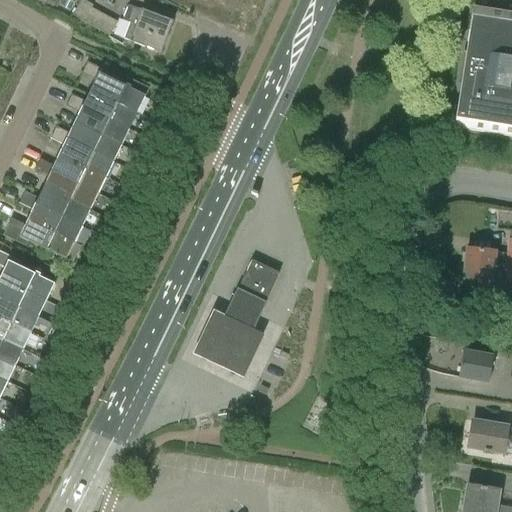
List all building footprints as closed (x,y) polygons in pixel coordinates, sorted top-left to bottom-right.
[(74,0),(64,0),(61,6),(70,11),(74,0)] [(117,20),(93,7),(94,6),(82,0),(81,0),(73,15),(83,20),(109,35),(117,20)] [(173,22),(141,10),(129,6),(123,21),(130,23),(124,40),(161,54),(173,22)] [(454,128),(511,137),(511,14),(474,9),(454,128)] [(81,74),(95,81),(87,96),(107,106),(110,100),(137,113),(148,89),(114,73),(111,80),(106,78),(108,73),(86,62),(81,74)] [(163,93),(159,102),(168,106),(172,97),(163,93)] [(65,106),(79,113),(80,112),(86,115),(88,110),(129,130),(137,113),(110,100),(107,106),(87,96),(85,101),(71,95),(65,106)] [(129,130),(88,110),(86,115),(80,112),(79,113),(72,129),(92,139),(95,133),(121,146),(129,130)] [(50,138),(64,145),(71,148),(73,143),(113,162),(121,146),(95,133),(92,139),(72,129),(69,134),(55,127),(50,138)] [(113,162),(73,143),(71,148),(64,145),(56,161),(76,171),(79,165),(106,178),(113,162)] [(34,171),(48,178),(55,180),(58,175),(98,194),(106,178),(79,165),(76,171),(56,161),(54,166),(40,160),(34,171)] [(98,194),(58,175),(55,180),(48,178),(41,194),(61,203),(64,197),(90,210),(98,194)] [(90,210),(64,197),(61,203),(41,194),(38,199),(24,192),(18,204),(32,210),(33,209),(39,213),(42,207),(82,227),(90,210)] [(82,227),(42,207),(39,213),(33,209),(32,210),(33,210),(25,226),(45,236),(48,230),(75,243),(82,227)] [(25,247),(28,242),(66,260),(75,243),(48,230),(45,236),(25,226),(23,231),(8,225),(3,236),(25,247)] [(463,281),(492,284),(504,286),(504,281),(511,281),(511,241),(509,242),(507,254),(495,253),(496,252),(467,249),(463,281)] [(16,266),(19,261),(0,252),(0,266),(5,269),(0,279),(0,287),(17,295),(20,289),(47,302),(55,285),(16,266)] [(263,306),(279,274),(252,261),(237,294),(263,306)] [(17,295),(0,287),(0,299),(39,318),(47,302),(20,289),(17,295)] [(191,363),(243,387),(264,342),(249,335),(263,306),(237,294),(223,322),(213,318),(191,363)] [(39,318),(0,299),(0,326),(2,327),(4,322),(31,335),(39,318)] [(0,339),(23,351),(31,335),(4,322),(2,327),(0,326),(0,339)] [(23,351),(0,339),(0,360),(15,368),(23,351)] [(458,379),(488,384),(493,358),(463,353),(458,379)] [(0,379),(8,384),(15,368),(0,360),(0,379)] [(511,429),(507,429),(508,428),(473,422),(468,449),(484,451),(484,453),(490,454),(490,453),(503,455),(505,443),(511,444),(511,429)] [(511,511),(511,508),(497,506),(499,492),(468,486),(463,511),(511,511)]
